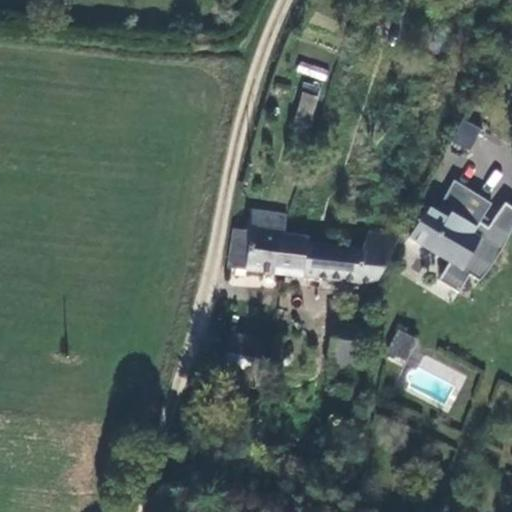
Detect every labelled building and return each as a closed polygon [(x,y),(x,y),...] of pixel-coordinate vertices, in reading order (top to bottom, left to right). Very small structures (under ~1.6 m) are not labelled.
[(299,60),(294,72),(324,82),(329,70),(299,60)] [(307,127),(316,98),(303,94),(294,123),(307,127)] [(463,119),(451,142),(468,151),(481,129),(463,119)] [(468,187),(453,177),(439,203),(453,211),(468,187)] [(436,209),(428,204),(408,234),(449,259),(437,278),(457,290),(469,272),(479,278),(480,277),(482,275),(483,273),(485,271),(486,269),(488,267),(496,256),(498,253),(502,245),(503,243),(505,241),(508,234),(511,224),(511,204),(505,200),(492,218),(487,225),(479,219),(483,213),(491,202),(468,187),(453,211),(439,203),(436,209)] [(285,235),(286,216),(249,211),(245,230),(234,229),(228,268),(281,274),(285,235)] [(492,218),(483,213),(479,219),(487,225),(492,218)] [(307,237),(285,235),(281,274),(349,281),(375,282),(400,234),(372,229),(366,248),(306,243),(307,237)] [(361,324),(334,321),(329,360),(357,364),(361,324)] [(419,341),(401,331),(390,354),(408,363),(419,341)] [(231,335),(225,364),(263,373),(269,343),(231,335)] [(288,361),(274,349),(272,352),(270,355),(269,359),(271,364),(274,366),(277,367),(280,368),(282,367),(284,366),(286,364),(288,361)]
